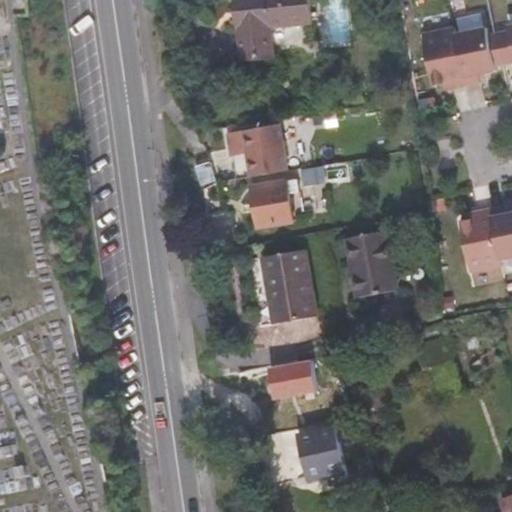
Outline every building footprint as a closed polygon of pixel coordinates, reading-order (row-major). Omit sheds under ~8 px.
[(242,0),(246,57),(276,55),(274,26),(315,22),(312,0),(242,0)] [(511,26),(511,27),(511,32),(498,35),(505,65),(511,63),(511,26)] [(457,28),(425,35),(436,87),(453,83),(454,89),(469,86),(458,35),(457,28)] [(489,28),(458,35),(469,86),(483,83),(482,75),(498,72),(497,67),(491,36),(489,28)] [(498,35),(491,36),(497,67),(505,65),(498,35)] [(254,132),(254,134),(257,156),(259,168),(296,162),(291,127),(254,132)] [(257,156),(254,134),(240,136),(239,137),(241,151),(250,151),(251,157),(257,156)] [(204,169),(207,187),(222,184),(220,166),(204,169)] [(261,186),(266,223),(301,218),(297,192),(302,190),(301,180),(261,186)] [(506,208),(491,211),(502,261),(511,258),(511,214),(508,216),(506,208)] [(477,220),(461,223),(472,274),(503,267),(502,261),(491,211),(476,214),(477,220)] [(353,237),(362,296),(401,291),(396,258),(392,231),(353,237)] [(272,259),(283,324),(324,319),(313,252),(272,259)] [(406,256),(396,258),(401,291),(411,289),(406,256)] [(446,325),(413,334),(418,347),(449,337),(446,325)] [(372,353),(377,366),(390,362),(385,349),(372,353)] [(303,434),(313,477),(324,475),(326,484),(353,477),(340,425),(303,434)] [(357,456),(369,489),(381,486),(370,452),(357,456)]
